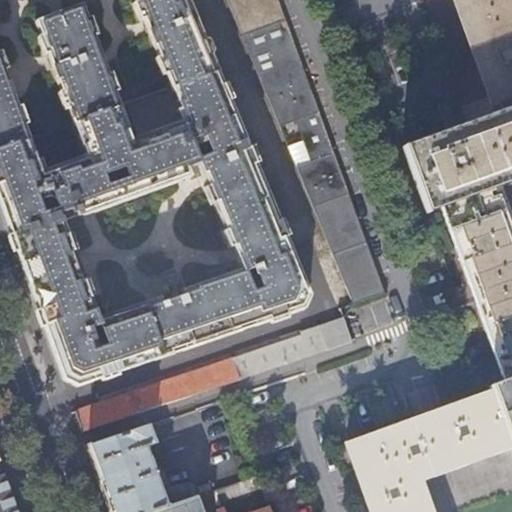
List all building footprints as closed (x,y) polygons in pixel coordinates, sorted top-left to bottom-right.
[(132,0),(134,3),(131,5),(138,23),(142,22),(157,59),(154,60),(161,78),(164,76),(169,89),(177,86),(215,72),(185,0),(132,0)] [(276,0),(225,0),(257,77),(307,197),(352,305),(382,293),(276,0)] [(511,0),(454,0),(495,109),(498,108),(502,117),(405,152),(404,148),(401,149),(426,216),(428,215),(426,208),(443,201),(447,214),(442,216),(473,306),(500,377),(504,376),(508,386),(492,392),(490,387),(487,388),(490,395),(344,447),(346,452),(347,452),(368,511),(427,511),(416,481),(509,447),(511,454),(511,447),(511,446),(511,229),(505,211),(495,214),(490,200),(493,199),(491,196),(487,198),(483,187),(511,176),(511,0)] [(85,120),(118,108),(113,94),(116,93),(109,75),(106,76),(92,38),(95,37),(89,19),(86,20),(80,6),(34,23),(39,37),(37,38),(43,56),(46,55),(60,92),(57,93),(64,112),(67,110),(72,125),(85,120)] [(0,151),(28,141),(23,127),(26,126),(19,107),(17,109),(3,71),(6,70),(0,53),(0,151)] [(302,309),(307,295),(256,170),(215,72),(177,86),(169,89),(178,109),(174,110),(179,122),(130,140),(118,108),(85,120),(72,125),(84,157),(44,172),(40,160),(36,162),(33,155),(30,145),(28,141),(0,151),(0,210),(8,232),(27,285),(35,306),(48,343),(62,381),(75,387),(110,376),(233,333),(302,309)] [(351,339),(342,317),(318,325),(298,333),(298,335),(236,356),(236,358),(243,378),(260,372),(327,349),(327,348),(351,339)] [(98,405),(73,413),(77,423),(80,433),(131,416),(243,378),(236,358),(173,379),(98,405)] [(128,432),(85,446),(94,470),(100,488),(107,507),(109,511),(154,511),(190,500),(184,485),(165,489),(166,484),(161,472),(157,469),(153,471),(144,447),(154,444),(147,426),(128,432)] [(270,511),(269,508),(257,511),(223,511),(223,510),(217,511),(200,511),(217,505),(216,500),(259,485),(255,477),(190,500),(154,511),(270,511)] [(0,481),(0,511),(12,511),(12,510),(2,482),(0,481)]
